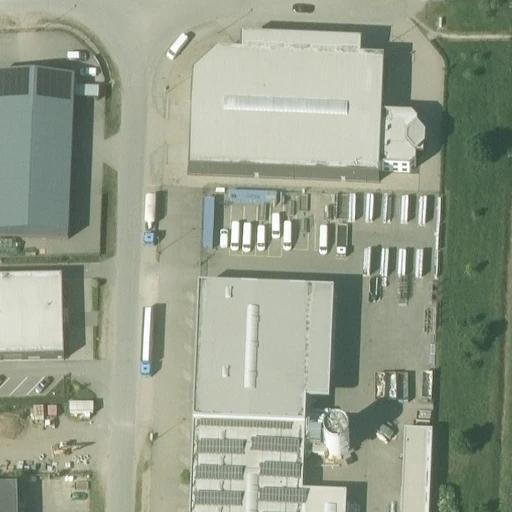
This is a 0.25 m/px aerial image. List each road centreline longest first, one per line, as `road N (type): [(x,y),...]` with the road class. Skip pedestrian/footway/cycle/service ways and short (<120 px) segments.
road 1 (unclassified): [(119,511),(137,6)]
road 2 (unclassified): [(137,6),(297,9)]
road 3 (unclassified): [(0,5),(137,6)]
